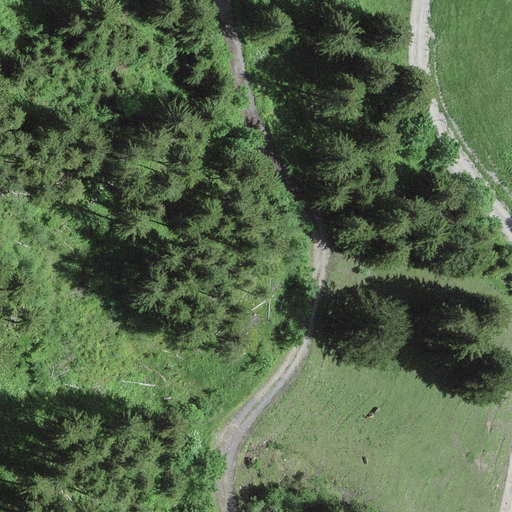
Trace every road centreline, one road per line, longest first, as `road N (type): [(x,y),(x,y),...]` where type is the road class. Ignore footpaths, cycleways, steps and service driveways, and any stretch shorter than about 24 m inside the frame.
road 1 (track): [(232,511),(222,457),(303,344),(321,243),(261,142),(230,0)]
road 2 (track): [(425,0),(420,69),(431,117),(447,153),(511,230)]
